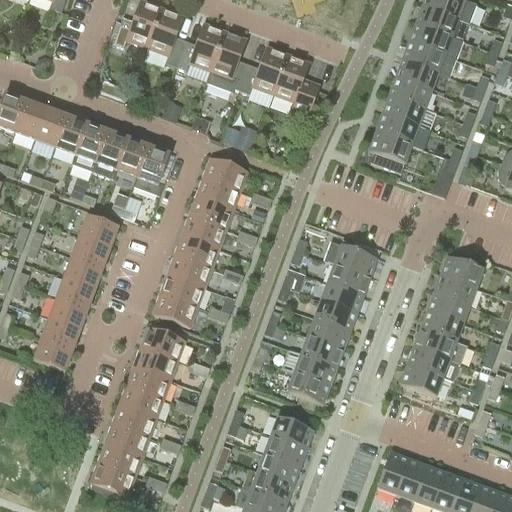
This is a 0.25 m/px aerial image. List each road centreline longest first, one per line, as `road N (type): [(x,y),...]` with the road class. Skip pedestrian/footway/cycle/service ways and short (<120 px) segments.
road 1 (residential): [(0,391),(66,416),(91,345),(134,316),(197,147),(69,101)]
road 2 (residential): [(511,481),(352,423)]
road 3 (residential): [(352,423),(405,275)]
road 4 (residential): [(336,54),(194,0)]
